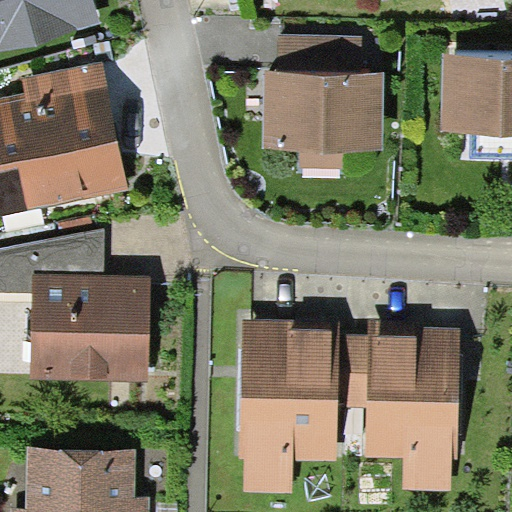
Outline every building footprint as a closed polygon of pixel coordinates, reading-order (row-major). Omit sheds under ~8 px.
[(0,0),(0,38),(84,15),(79,0),(0,0)] [(335,71),(335,41),(275,40),(275,70),(273,70),(271,142),(365,144),(366,72),(335,71)] [(450,126),(511,126),(511,54),(451,53),(450,126)] [(0,205),(117,182),(98,89),(88,91),(84,72),(76,74),(76,73),(26,84),(30,103),(0,108),(0,205)] [(137,371),(139,285),(94,284),(95,237),(0,255),(0,286),(34,288),(34,308),(23,318),(23,333),(33,343),(32,369),(137,371)] [(324,401),(340,401),(341,341),(326,341),(326,330),(247,328),(244,450),(323,452),(324,401)] [(444,450),(447,337),(372,335),(372,342),(341,341),(340,401),(371,402),(370,448),(444,450)] [(116,500),(117,460),(36,458),(34,511),(141,511),(142,501),(116,500)]
